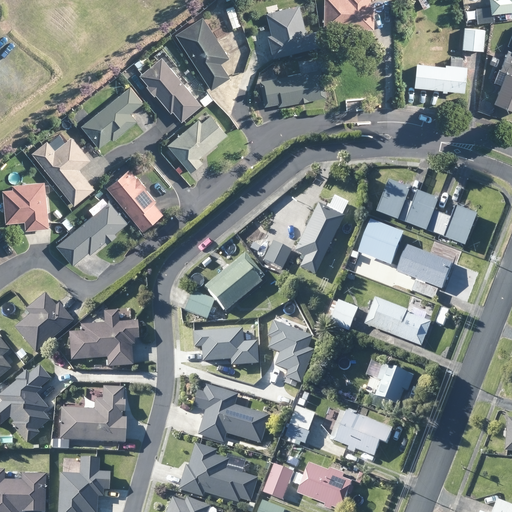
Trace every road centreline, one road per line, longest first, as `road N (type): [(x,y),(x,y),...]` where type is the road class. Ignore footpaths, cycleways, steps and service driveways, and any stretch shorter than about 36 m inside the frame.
road 1 (residential): [(133,511),(167,377),(161,298),(179,259),(296,162),(325,151),(426,147)]
road 2 (residential): [(0,275),(23,258),(49,255),(81,293),(91,293),(294,130),(395,122),(416,126),(426,147)]
road 3 (residential): [(419,511),(511,272)]
